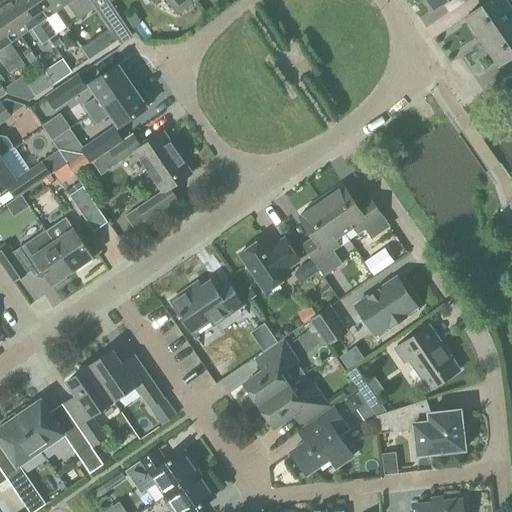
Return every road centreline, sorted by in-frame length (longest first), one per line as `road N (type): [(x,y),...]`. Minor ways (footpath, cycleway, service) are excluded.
road 1 (residential): [(342,134),(477,335),(498,457),(485,473),(268,500),(246,488),(113,289)]
road 2 (residential): [(249,0),(155,62),(248,199)]
road 3 (residential): [(342,134),(394,91),(402,69),(401,35),(386,0)]
road 4 (residential): [(113,289),(248,199)]
